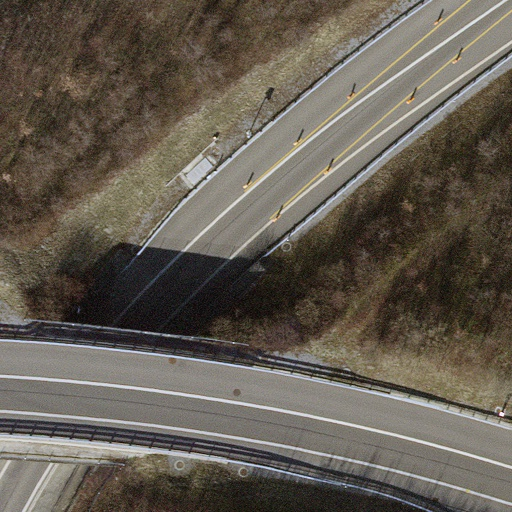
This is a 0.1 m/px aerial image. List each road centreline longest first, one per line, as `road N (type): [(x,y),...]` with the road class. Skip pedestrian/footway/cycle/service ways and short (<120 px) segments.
road 1 (motorway): [(511,6),(323,139),(202,239),(79,378),(0,503)]
road 2 (motorway): [(511,485),(219,416),(0,392)]
